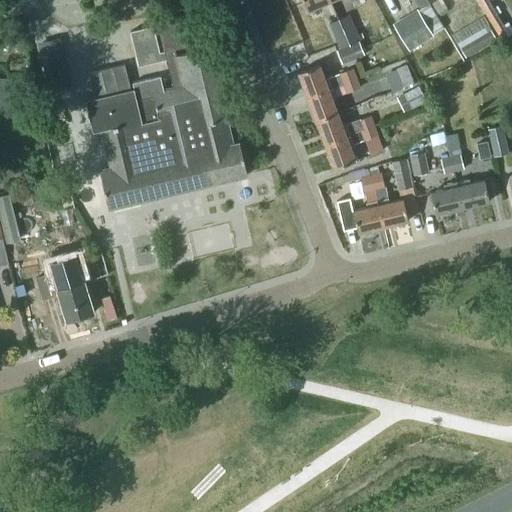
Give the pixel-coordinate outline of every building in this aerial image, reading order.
[(329,0),(304,0),(308,9),(329,0)] [(393,23),(410,50),(434,36),(417,8),(393,23)] [(123,90),(85,100),(93,131),(103,129),(112,168),(100,171),(108,206),(247,173),(240,143),(232,145),(226,118),(228,117),(212,47),(176,56),(174,48),(203,41),(196,13),(158,22),(165,48),(159,50),(153,23),(130,28),(138,64),(167,57),(174,88),(163,90),(159,76),(132,82),(133,88),(128,89),(128,87),(129,87),(123,64),(88,72),(94,96),(123,89),(123,90)] [(348,15),(339,19),(350,43),(359,39),(348,15)] [(350,43),(339,19),(330,22),(341,47),(350,43)] [(491,29),(461,48),(467,58),(497,39),(491,29)] [(337,50),(342,63),(365,54),(360,41),(337,50)] [(319,64),(298,72),(307,96),(343,82),(340,73),(325,78),(319,64)] [(406,64),(395,68),(402,86),(413,82),(406,64)] [(353,68),(340,73),(343,82),(356,78),(353,68)] [(64,73),(51,76),(54,89),(57,88),(67,85),(64,73)] [(0,107),(13,108),(13,79),(0,78),(0,107)] [(356,78),(343,82),(347,92),(360,88),(356,78)] [(343,82),(307,96),(316,120),(337,112),(332,98),(347,92),(343,82)] [(355,103),(378,97),(374,85),(352,92),(355,103)] [(418,85),(403,93),(411,108),(426,100),(418,85)] [(337,112),(316,120),(325,143),(361,130),(357,120),(342,125),(337,112)] [(370,115),(357,120),(361,130),(374,125),(370,115)] [(488,127),(494,153),(507,150),(501,124),(488,127)] [(374,125),(361,130),(364,140),(378,135),(374,125)] [(361,130),(325,143),(334,168),(355,160),(349,145),(364,140),(361,130)] [(445,136),(450,156),(453,168),(463,166),(456,133),(445,136)] [(429,172),(425,151),(410,154),(414,175),(429,172)] [(453,168),(450,156),(440,158),(442,171),(453,168)] [(391,161),(398,189),(413,185),(407,158),(391,161)] [(381,171),(371,174),(375,188),(385,185),(381,171)] [(375,188),(371,174),(361,176),(364,190),(375,188)] [(469,178),(456,182),(462,206),(488,200),(483,178),(470,182),(469,178)] [(462,206),(456,182),(444,185),(444,188),(430,191),(435,213),(462,206)] [(55,184),(31,190),(34,202),(58,197),(55,184)] [(388,196),(377,199),(383,225),(407,219),(402,197),(389,200),(388,196)] [(383,225),(377,199),(365,202),(366,206),(353,209),(358,231),(383,225)] [(0,263),(8,261),(0,234),(0,263)] [(12,240),(4,242),(8,258),(16,256),(12,240)] [(37,277),(43,297),(55,294),(55,292),(58,291),(66,319),(92,311),(83,280),(67,285),(65,278),(51,283),(48,273),(37,277)]
